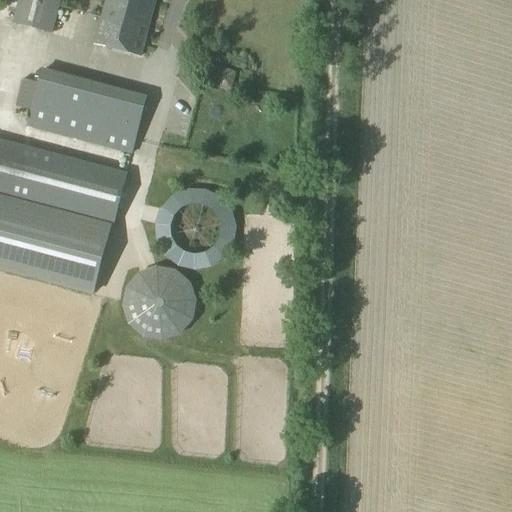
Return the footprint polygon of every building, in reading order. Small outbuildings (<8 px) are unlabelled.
[(18,0),(12,26),(52,36),(60,0),(18,0)] [(141,59),(156,0),(104,0),(93,47),(141,59)] [(147,98),(41,70),(26,129),(46,134),(95,147),(132,157),(147,98)] [(114,227),(128,174),(0,140),(0,197),(111,226),(114,227)] [(111,226),(0,197),(0,270),(93,295),(110,227),(111,226)]
